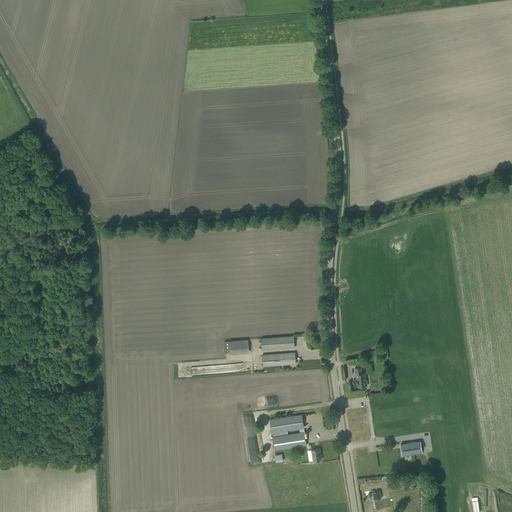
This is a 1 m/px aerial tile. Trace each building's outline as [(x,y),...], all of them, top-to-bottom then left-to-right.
[(401,265),(446,255),(438,221),(406,229),(406,225),(396,227),(397,233),(365,240),(369,257),(363,258),(367,275),(391,269),(392,273),(402,271),(401,265)] [(368,301),(389,296),(384,279),(363,284),(368,301)] [(262,350),(290,348),(295,347),(294,336),(261,338),(262,350)] [(248,339),(224,341),(225,353),(230,353),(230,354),(249,353),(248,339)] [(263,366),(291,364),(296,364),(295,352),(262,355),(263,366)] [(358,387),(366,386),(365,373),(362,373),(361,367),(360,367),(355,368),(356,374),(357,374),(357,379),(353,379),(354,386),(358,386),(358,387)] [(369,401),(373,436),(461,424),(456,388),(369,401)] [(272,437),(274,450),(307,445),(302,415),(270,419),(273,437),(272,437)] [(402,456),(407,455),(422,453),(420,441),(406,443),(401,444),(402,456)] [(251,464),(259,463),(257,444),(249,445),(251,464)] [(309,461),(313,460),(321,459),(320,448),(311,449),(311,450),(307,450),(309,461)] [(374,490),(371,491),(372,492),(373,498),(381,496),(380,490),(375,492),(374,490)]
